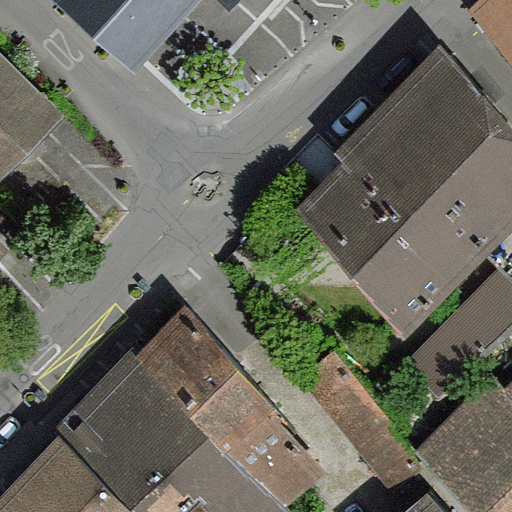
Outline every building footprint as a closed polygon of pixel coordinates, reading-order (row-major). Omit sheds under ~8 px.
[(74,0),(137,56),(188,0),(74,0)] [(511,52),(511,0),(489,0),(477,12),(511,52)] [(448,281),(483,245),(511,214),(511,127),(453,58),(349,162),(448,281)] [(0,166),(52,115),(0,62),(0,166)] [(448,281),(349,162),(312,201),(410,321),(448,281)] [(511,214),(483,245),(508,271),(511,267),(511,214)] [(511,329),(511,274),(508,271),(457,322),(480,351),(484,355),(511,329)] [(190,307),(146,355),(213,425),(229,442),(274,403),(190,307)] [(480,351),(457,322),(423,356),(442,380),(480,351)] [(336,351),(304,375),(346,426),(378,402),(336,351)] [(146,355),(121,382),(185,453),(213,425),(146,355)] [(121,382),(68,437),(139,511),(168,480),(196,511),(291,511),(279,498),(229,442),(213,425),(185,453),(121,382)] [(511,475),(511,401),(501,389),(466,426),(511,475)] [(390,419),(378,402),(346,426),(394,484),(422,462),(390,419)] [(298,430),(274,403),(229,442),(279,498),(318,463),(293,435),(298,430)] [(477,511),(511,511),(511,475),(466,426),(431,460),(477,511)] [(138,511),(139,511),(68,437),(7,501),(18,511),(138,511)] [(139,511),(138,511),(196,511),(168,480),(139,511)]
